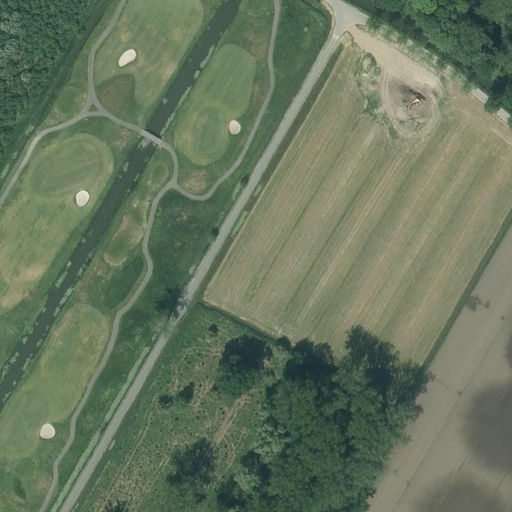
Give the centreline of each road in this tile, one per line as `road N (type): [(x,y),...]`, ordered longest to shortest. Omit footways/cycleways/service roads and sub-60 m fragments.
road 1 (unclassified): [(64,511),(350,14)]
road 2 (unclassified): [(511,123),(416,49),(350,14)]
